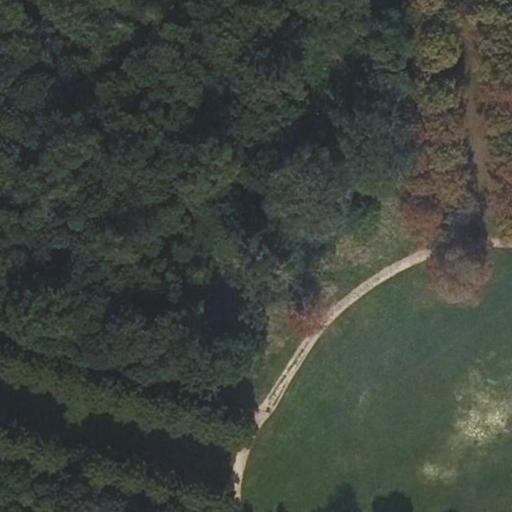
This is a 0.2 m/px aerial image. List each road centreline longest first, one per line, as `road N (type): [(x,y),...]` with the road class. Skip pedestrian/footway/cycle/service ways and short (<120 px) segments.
road 1 (track): [(511,240),(427,254),(333,311),(249,420),(233,511)]
road 2 (track): [(0,344),(249,420)]
road 3 (track): [(403,0),(427,254)]
road 4 (track): [(189,511),(0,454)]
